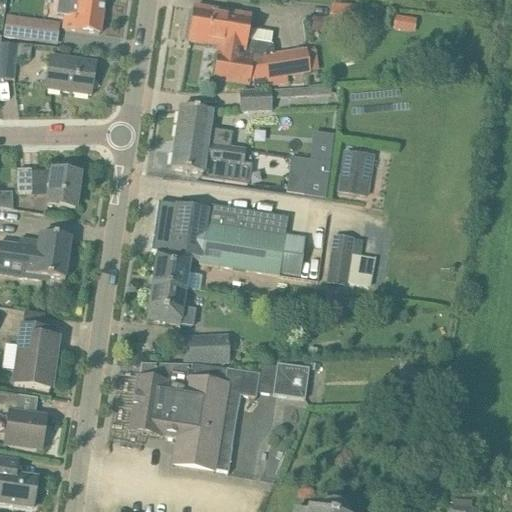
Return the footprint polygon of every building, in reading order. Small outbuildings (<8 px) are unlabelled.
[(98,36),(103,3),(84,0),(79,0),(77,12),(65,10),(62,31),(98,36)] [(330,21),(361,23),(362,10),(332,7),(330,21)] [(194,8),(189,42),(220,47),(214,81),(249,86),(250,81),(278,79),(278,81),(311,73),(307,50),(276,56),(275,56),(272,44),(246,40),(249,17),(194,8)] [(6,20),(3,40),(31,44),(33,32),(17,30),(18,22),(6,20)] [(400,20),(398,33),(415,36),(417,23),(400,20)] [(330,21),(329,30),(360,33),(361,23),(330,21)] [(252,40),(270,42),(271,33),(253,31),(252,40)] [(1,47),(0,53),(0,81),(14,83),(19,49),(1,47)] [(90,97),(95,65),(49,59),(44,91),(90,97)] [(270,91),(239,93),(240,115),(271,113),(271,99),(270,91)] [(246,153),(231,151),(233,136),(209,132),(212,113),(180,108),(171,169),(202,174),(201,180),(223,183),(226,166),(244,169),(246,153)] [(314,135),(310,162),(330,165),(334,138),(314,135)] [(373,157),(344,153),(337,194),(366,200),(373,157)] [(292,159),(290,172),(307,174),(303,197),(325,200),(330,165),(310,162),(292,159)] [(74,212),(80,177),(51,173),(51,174),(32,175),(31,173),(17,173),(17,196),(31,196),(32,190),(49,190),(46,208),(74,212)] [(0,209),(12,210),(12,194),(0,192),(0,209)] [(158,204),(151,252),(156,253),(156,252),(189,257),(189,261),(190,261),(199,262),(198,265),(279,278),(279,276),(299,279),(305,241),(286,238),(288,223),(207,210),(207,212),(158,204)] [(0,278),(41,284),(42,279),(63,282),(69,242),(39,237),(37,246),(19,243),(18,250),(0,247),(0,278)] [(354,241),(331,238),(325,286),(347,289),(354,241)] [(156,253),(151,285),(185,290),(198,292),(200,277),(188,275),(190,261),(189,261),(189,257),(156,252),(156,253)] [(151,285),(146,321),(191,328),(194,311),(182,309),(185,290),(151,285)] [(2,368),(1,370),(14,372),(12,387),(51,392),(58,341),(45,339),(47,331),(19,327),(16,347),(5,346),(2,368)] [(226,337),(180,338),(180,366),(227,365),(226,337)] [(451,357),(451,353),(451,346),(439,346),(439,357),(451,357)] [(426,363),(426,378),(437,379),(437,363),(426,363)] [(319,367),(309,365),(308,371),(308,372),(318,373),(319,367)] [(137,380),(129,433),(161,438),(178,440),(174,468),(214,474),(215,472),(228,474),(239,398),(255,401),(256,395),(303,402),(308,372),(308,371),(277,366),(276,369),(260,366),(259,376),(193,366),(193,367),(140,366),(138,380),(137,380)] [(0,417),(9,418),(5,448),(39,453),(43,427),(44,419),(14,414),(16,405),(17,397),(0,394),(0,417)] [(0,461),(0,505),(31,510),(36,481),(11,477),(13,463),(0,461)] [(475,511),(476,510),(472,509),(471,502),(451,501),(451,506),(446,506),(445,511),(475,511)] [(345,511),(344,509),(336,504),(326,503),(318,507),(315,511),(302,511),(294,510),(293,511),(345,511)]
